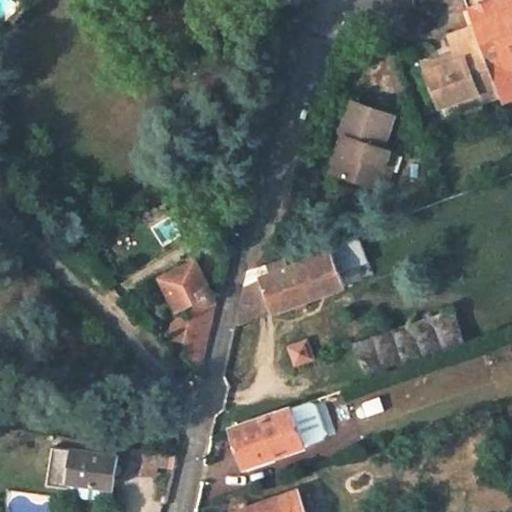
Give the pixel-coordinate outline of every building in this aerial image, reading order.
[(474,16),(504,5),(502,0),(489,0),(471,8),(474,16)] [(511,0),(502,0),(504,5),(474,16),(478,26),(499,85),(502,93),(511,90),(511,0)] [(470,4),(461,8),(469,29),(478,26),(474,16),(471,8),(470,4)] [(426,64),(442,106),(460,99),(479,92),(499,85),(478,26),(469,29),(450,36),(457,53),(426,64)] [(506,102),(511,100),(511,90),(502,93),(506,102)] [(460,99),(463,107),(482,100),(479,92),(460,99)] [(385,147),(396,113),(352,100),(341,134),(344,135),(350,136),(345,150),(339,149),(331,172),(379,187),(392,150),(385,147)] [(345,150),(350,136),(344,135),(339,149),(345,150)] [(379,187),(388,190),(401,152),(392,150),(379,187)] [(427,204),(431,215),(451,207),(447,197),(427,204)] [(240,205),(227,203),(221,229),(228,231),(234,232),(240,205)] [(230,244),(234,232),(228,231),(225,244),(230,244)] [(338,270),(352,265),(341,236),(248,271),(245,285),(235,324),(345,286),(338,270)] [(198,301),(182,357),(200,362),(213,314),(217,296),(216,296),(216,294),(214,289),(213,288),(208,285),(204,284),(192,260),(160,277),(177,312),(198,301)] [(337,365),(301,377),(309,400),(467,345),(458,320),(453,308),(353,342),(363,366),(341,373),(337,365)] [(458,320),(467,345),(485,339),(475,313),(458,320)] [(311,342),(289,343),(290,364),(312,363),(311,342)] [(230,427),(244,467),(306,447),(292,406),(230,427)] [(99,446),(66,440),(64,451),(75,453),(76,449),(98,453),(99,446)] [(116,487),(120,456),(110,455),(111,448),(99,446),(98,453),(76,449),(75,453),(64,451),(57,449),(50,484),(71,487),(72,480),(116,487)] [(177,457),(147,450),(142,470),(173,477),(177,457)] [(306,511),(298,490),(233,511),(306,511)]
